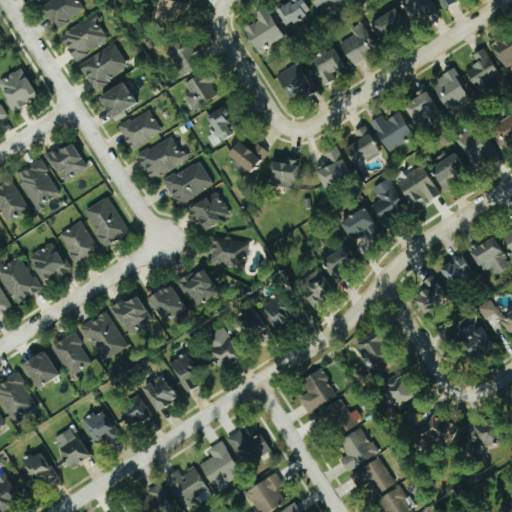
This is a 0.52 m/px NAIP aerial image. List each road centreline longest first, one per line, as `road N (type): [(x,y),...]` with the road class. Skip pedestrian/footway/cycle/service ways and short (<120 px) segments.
road 1 (residential): [(57,511),(318,344),(356,315),(411,249),(511,185)]
road 2 (residential): [(4,0),(161,243)]
road 3 (residential): [(510,0),(312,130),(294,132)]
road 4 (residential): [(378,285),(445,386),(480,391),(511,370)]
road 5 (residential): [(0,347),(161,243)]
road 6 (residential): [(225,0),(216,21),(220,38),(280,127),(294,132)]
road 7 (residential): [(253,385),(337,511)]
